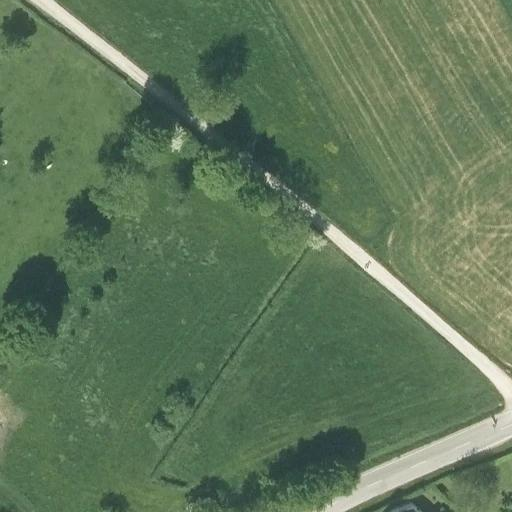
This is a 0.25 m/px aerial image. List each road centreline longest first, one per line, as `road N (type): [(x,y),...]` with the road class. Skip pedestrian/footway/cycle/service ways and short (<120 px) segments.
road 1 (track): [(43,0),(511,390)]
road 2 (tertiary): [(511,423),(318,511)]
